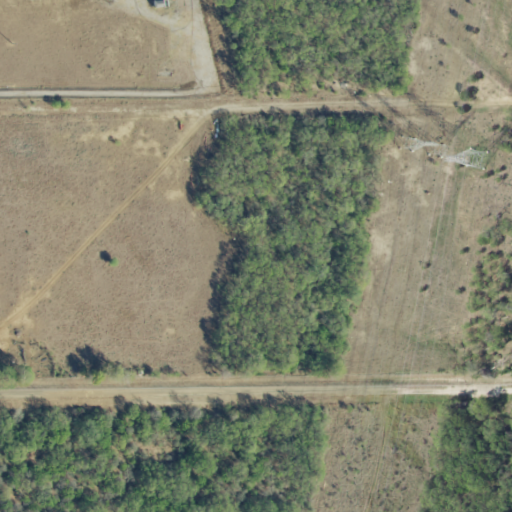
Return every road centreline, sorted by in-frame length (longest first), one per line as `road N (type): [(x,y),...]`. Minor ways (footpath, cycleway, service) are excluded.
road 1 (track): [(0,394),(511,390)]
road 2 (track): [(396,392),(362,511)]
